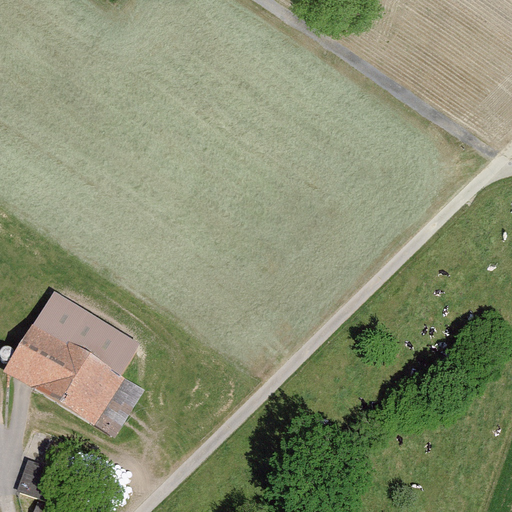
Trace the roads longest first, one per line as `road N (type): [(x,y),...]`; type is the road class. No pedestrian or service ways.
road 1 (track): [(510,162),(477,178),(135,511)]
road 2 (track): [(510,162),(262,0)]
